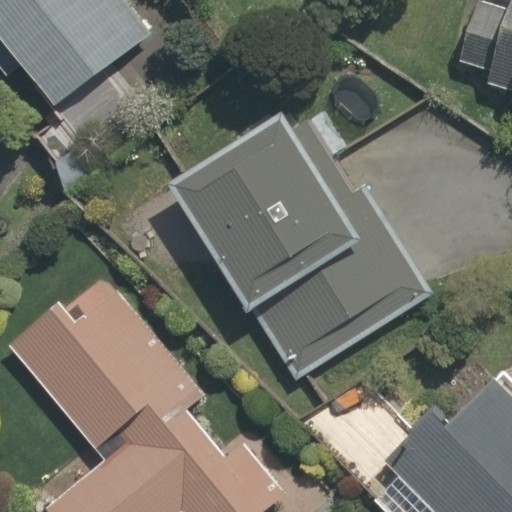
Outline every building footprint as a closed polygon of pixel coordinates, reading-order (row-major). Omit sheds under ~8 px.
[(0,0),(0,56),(37,96),(141,32),(121,0),(0,0)] [(511,0),(470,0),(457,52),(466,54),(462,71),(511,83),(511,0)] [(279,123),(269,107),(155,171),(228,303),(239,296),(280,370),(419,293),(314,104),(279,123)] [(61,303),(54,295),(0,336),(91,453),(29,501),(37,511),(257,511),(293,485),(242,420),(219,438),(189,399),(212,381),(118,259),(61,303)] [(511,511),(511,363),(491,342),(375,453),(431,511),(511,511)]
